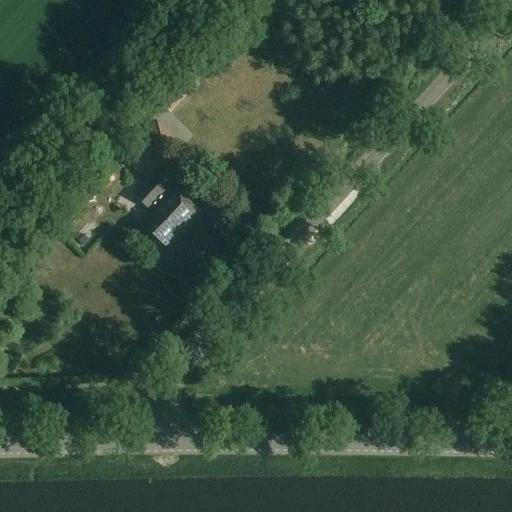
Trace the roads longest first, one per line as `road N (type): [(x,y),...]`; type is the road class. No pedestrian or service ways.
road 1 (unclassified): [(161,444),(175,396),(356,179),(511,9)]
road 2 (tertiary): [(511,447),(161,444)]
road 3 (tertiary): [(161,444),(0,448)]
